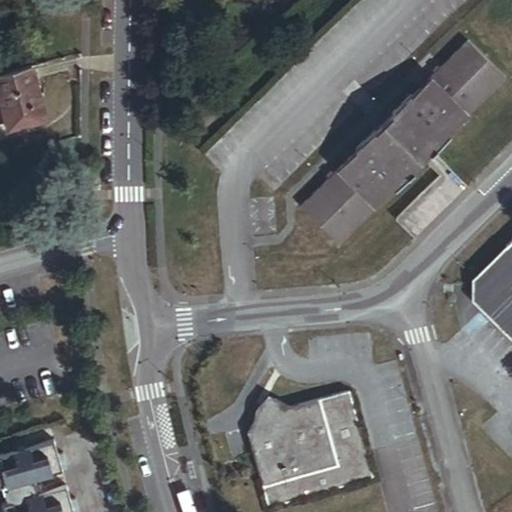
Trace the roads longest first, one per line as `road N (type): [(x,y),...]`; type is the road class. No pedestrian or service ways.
road 1 (unclassified): [(243,317),(375,299),(511,181)]
road 2 (tertiary): [(131,232),(131,0)]
road 3 (tertiary): [(181,511),(148,392),(155,329)]
road 4 (unclassified): [(243,317),(233,199),(253,170)]
road 5 (residential): [(131,232),(0,268)]
